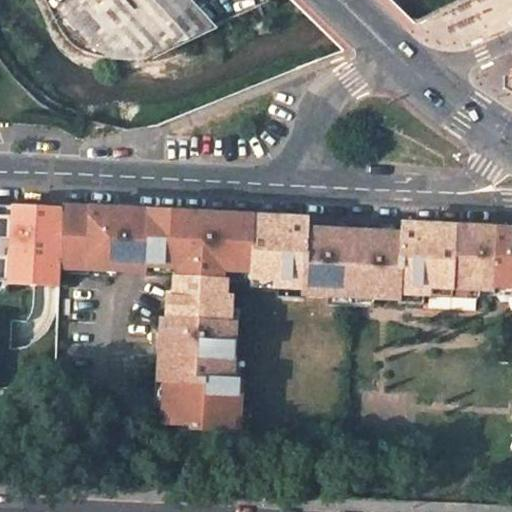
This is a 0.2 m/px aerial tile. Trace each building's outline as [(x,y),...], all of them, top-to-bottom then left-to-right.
[(210,28),(184,0),(72,0),(58,13),(83,43),(109,60),(144,58),(210,28)] [(0,204),(0,216),(10,217),(10,205),(0,204)] [(61,263),(64,208),(50,207),(10,205),(10,217),(0,216),(0,282),(6,283),(6,285),(36,286),(36,274),(47,275),(61,275),(61,263)] [(144,266),(147,213),(130,212),(64,208),(61,263),(127,266),(144,266)] [(176,213),(147,213),(144,266),(144,274),(173,274),(172,295),(166,296),(165,318),(158,318),(153,383),(161,384),(159,423),(190,426),(190,432),(238,434),(241,382),(235,381),(237,325),(232,324),(233,298),(226,297),(227,278),(272,281),(272,288),(300,290),(300,295),(451,302),(451,297),(511,298),(511,238),(511,231),(409,226),(401,226),(401,231),(375,229),(375,234),(333,232),(334,227),(318,226),(308,225),(308,220),(238,217),(176,213)] [(36,274),(36,286),(47,287),(60,288),(61,275),(47,275),(36,274)]
